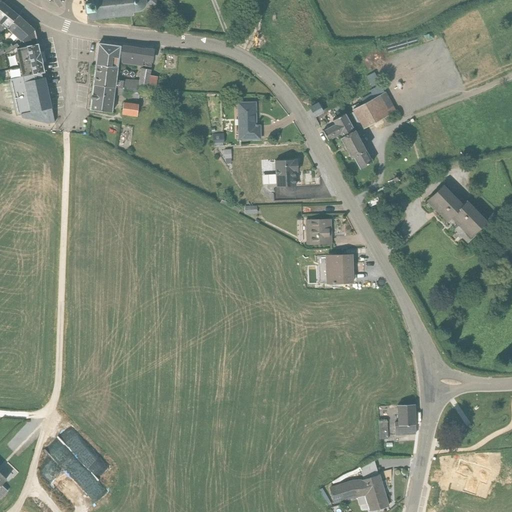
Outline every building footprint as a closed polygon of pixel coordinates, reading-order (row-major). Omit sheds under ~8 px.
[(0,0),(0,20),(8,27),(18,16),(0,0)] [(154,0),(82,0),(83,0),(82,0),(84,15),(85,14),(85,19),(131,13),(131,10),(139,9),(143,5),(155,3),(154,0)] [(33,29),(18,16),(8,27),(20,41),(22,39),(33,29)] [(36,43),(33,29),(22,39),(27,45),(36,43)] [(37,46),(36,43),(27,45),(16,48),(21,76),(43,72),(37,46)] [(95,67),(118,69),(118,65),(150,68),(152,51),(98,45),(95,67)] [(118,69),(95,67),(93,87),(114,90),(114,87),(136,90),(137,87),(148,88),(151,70),(138,69),(137,81),(116,79),(118,69)] [(371,85),(379,82),(375,70),(367,73),(371,85)] [(43,72),(21,76),(7,79),(16,112),(19,111),(28,110),(51,107),(43,72)] [(110,115),(114,90),(93,87),(89,112),(110,115)] [(384,91),(351,109),(360,128),(394,110),(384,91)] [(316,118),(326,113),(319,99),(309,104),(316,118)] [(255,124),(255,101),(235,101),(236,140),(259,139),(259,124),(255,124)] [(137,105),(122,103),(120,116),(135,118),(137,105)] [(51,123),(50,107),(19,111),(22,119),(51,123)] [(352,128),(343,112),(330,119),(332,122),(320,128),(326,140),(339,133),(340,135),(352,128)] [(340,135),(338,137),(348,157),(352,155),(364,149),(352,128),(340,135)] [(364,149),(352,155),(357,166),(370,160),(364,149)] [(295,157),(272,159),(274,186),(294,185),(293,171),(296,171),(295,157)] [(462,203),(442,183),(425,200),(444,220),(449,215),(469,236),(485,220),(465,200),(462,203)] [(328,217),(303,218),(305,243),(330,242),(328,217)] [(351,253),(323,253),(323,282),(351,282),(351,253)] [(413,403),(396,404),(396,422),(409,422),(414,422),(413,403)] [(386,437),(384,410),(377,411),(379,438),(386,437)] [(409,422),(396,422),(397,432),(409,432),(409,422)] [(377,472),(328,487),(333,503),(363,493),(368,509),(387,504),(377,472)]
